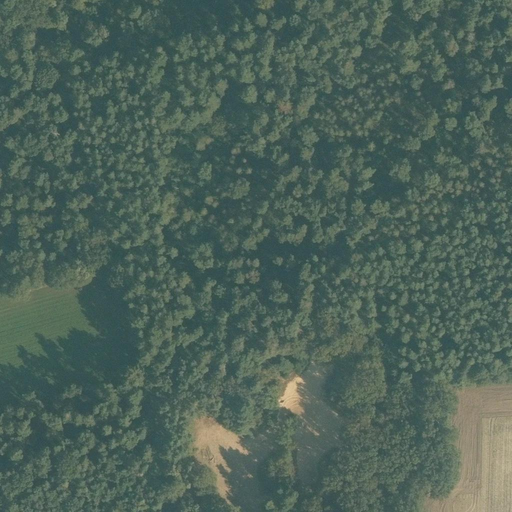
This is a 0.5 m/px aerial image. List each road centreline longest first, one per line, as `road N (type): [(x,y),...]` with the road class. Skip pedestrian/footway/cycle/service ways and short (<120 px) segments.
road 1 (track): [(168,511),(137,364),(37,0)]
road 2 (track): [(277,0),(54,59)]
